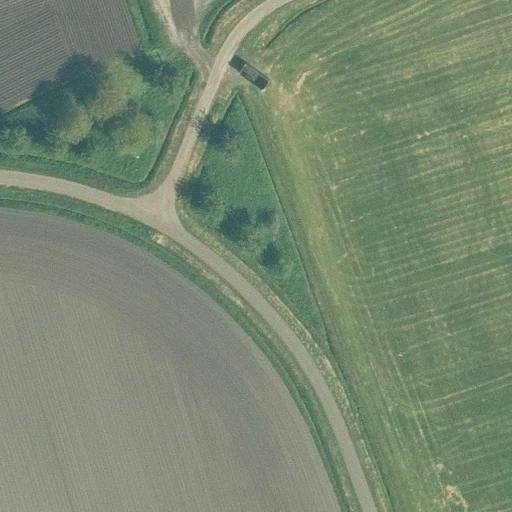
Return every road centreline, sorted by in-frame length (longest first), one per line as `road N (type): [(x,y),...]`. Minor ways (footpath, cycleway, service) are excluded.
road 1 (unclassified): [(368,511),(307,365),(264,310),(157,219)]
road 2 (unclassified): [(157,219),(228,36),(277,0)]
road 3 (unclassified): [(0,177),(61,186),(157,219)]
